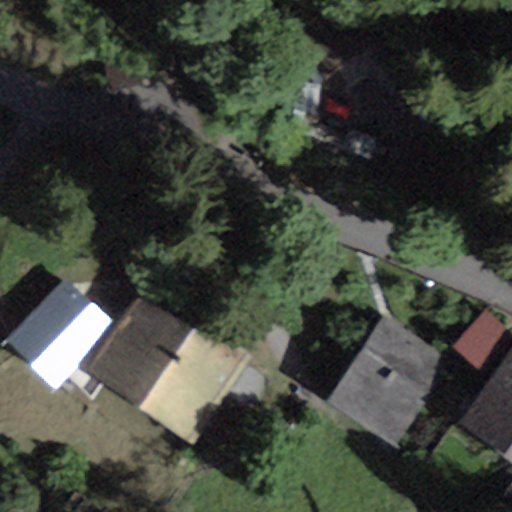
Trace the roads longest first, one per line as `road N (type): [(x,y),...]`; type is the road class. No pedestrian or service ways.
road 1 (residential): [(398,241),(0,82)]
road 2 (residential): [(511,292),(398,241)]
